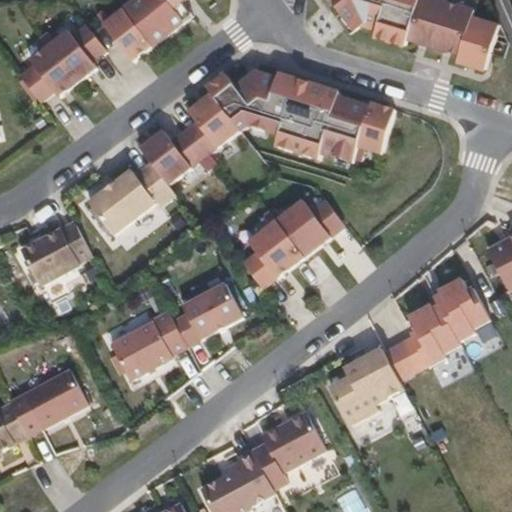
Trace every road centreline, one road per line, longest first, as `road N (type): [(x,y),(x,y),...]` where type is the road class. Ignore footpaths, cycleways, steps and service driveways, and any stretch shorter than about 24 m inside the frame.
road 1 (residential): [(489,118),(456,218),(377,292),(88,511)]
road 2 (residential): [(274,8),(0,213)]
road 3 (residential): [(489,118),(312,61),(274,8)]
